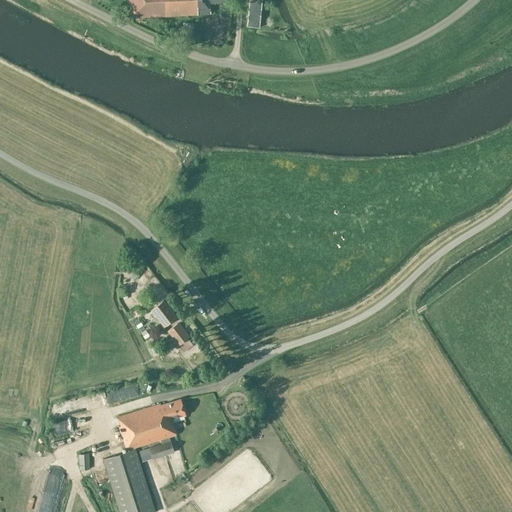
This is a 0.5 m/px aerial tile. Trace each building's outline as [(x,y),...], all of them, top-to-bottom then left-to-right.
[(128,0),(130,18),(210,14),(209,2),(226,2),(226,0),(128,0)] [(163,326),(176,316),(163,300),(151,310),(152,311),(151,311),(155,316),(163,326)] [(168,331),(178,345),(179,344),(184,351),(192,345),(187,338),(188,337),(178,323),(168,331)] [(134,388),(127,392),(131,399),(138,395),(134,388)] [(160,403),(118,416),(120,425),(119,426),(126,450),(176,435),(171,419),(185,415),(180,399),(160,405),(160,403)] [(175,452),(171,441),(149,447),(153,459),(175,452)] [(155,511),(135,449),(103,459),(119,511),(155,511)] [(79,454),(79,469),(89,469),(89,454),(79,454)]
